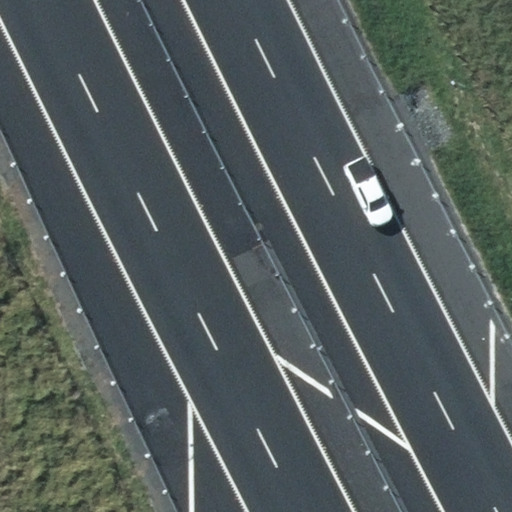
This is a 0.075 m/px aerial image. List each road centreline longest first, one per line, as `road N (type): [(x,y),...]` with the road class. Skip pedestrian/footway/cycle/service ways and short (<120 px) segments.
road 1 (motorway): [(252,0),(390,315),(499,511)]
road 2 (motorway): [(304,511),(251,417),(66,0)]
